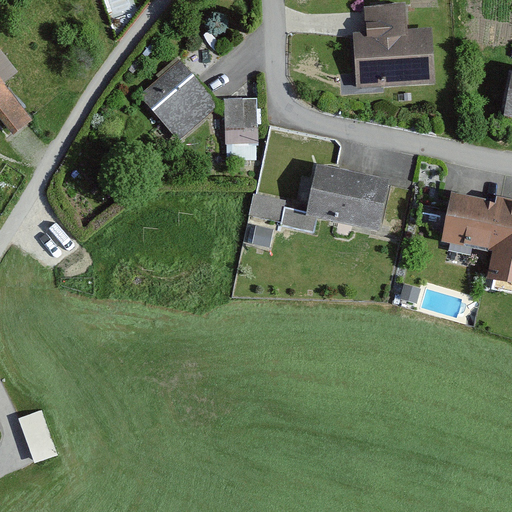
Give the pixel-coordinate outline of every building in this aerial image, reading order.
[(404,7),(362,12),(366,32),(349,37),(355,93),(437,84),(429,28),(405,32),(404,7)] [(0,54),(0,129),(7,139),(40,119),(0,54)] [(180,69),(138,105),(176,147),(222,112),(180,69)] [(511,71),(511,72),(503,120),(511,121),(511,71)] [(227,91),(225,151),(258,152),(260,92),(227,91)] [(392,186),(314,169),(303,219),(380,233),(392,186)] [(246,225),(274,231),(283,189),(255,183),(246,225)] [(511,211),(451,198),(438,244),(490,255),(483,284),(511,290),(511,211)] [(22,400),(34,445),(57,439),(45,394),(22,400)]
